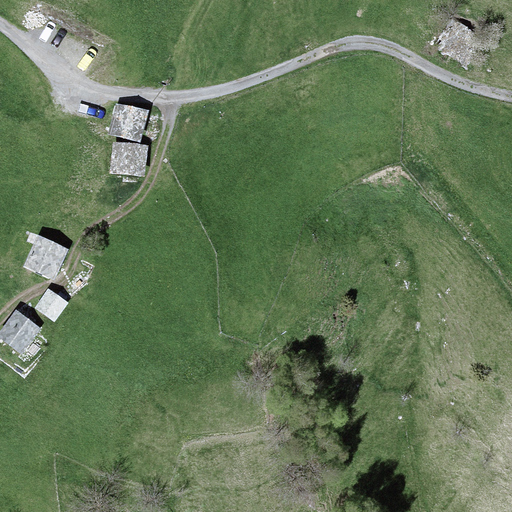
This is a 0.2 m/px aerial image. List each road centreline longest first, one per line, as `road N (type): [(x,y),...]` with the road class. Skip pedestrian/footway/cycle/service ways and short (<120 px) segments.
road 1 (track): [(0,28),(63,77),(132,97),(226,89),(341,47),(374,47),(511,99)]
road 2 (track): [(173,97),(141,194),(93,226),(64,274),(0,318)]
